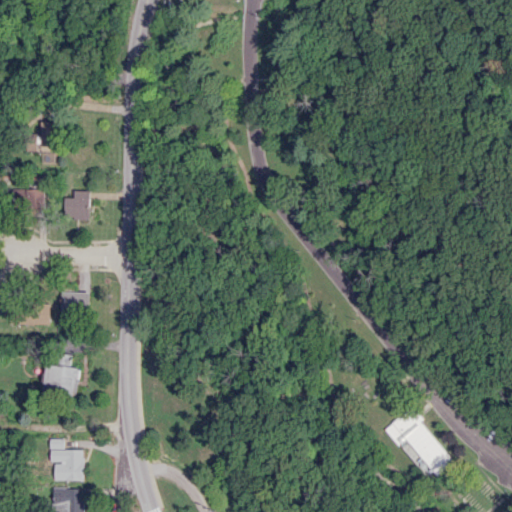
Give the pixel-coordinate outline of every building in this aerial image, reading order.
[(58,121),(41,120),(40,136),(33,136),(33,148),(41,148),(41,150),(57,151),(58,121)] [(45,206),(46,188),(13,188),(13,206),(45,206)] [(64,218),(90,218),(90,190),(75,190),(74,197),(65,197),(64,218)] [(61,291),(60,312),(90,313),(90,291),(61,291)] [(78,391),(79,366),(46,365),(45,389),(78,391)] [(387,428),(401,444),(409,438),(440,475),(457,461),(424,421),(426,419),(415,405),(387,428)] [(84,479),(84,449),(64,449),(64,438),(51,438),(51,461),(55,461),(55,479),(84,479)] [(84,511),(85,487),(56,487),(55,511),(84,511)]
